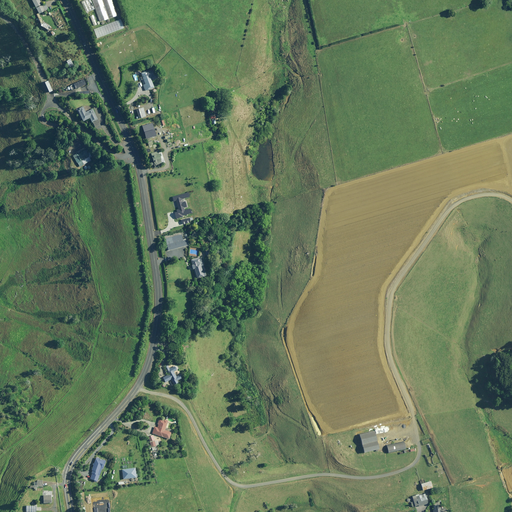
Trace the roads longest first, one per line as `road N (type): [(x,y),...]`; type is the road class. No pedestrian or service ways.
road 1 (track): [(511,200),(486,194),(457,202),(391,289),(384,336),(417,434),(411,463),(372,476),(306,474),(239,487),(180,403),(136,388)]
road 2 (tertiary): [(63,0),(139,169),(158,292),(141,379),(69,469),(71,511)]
